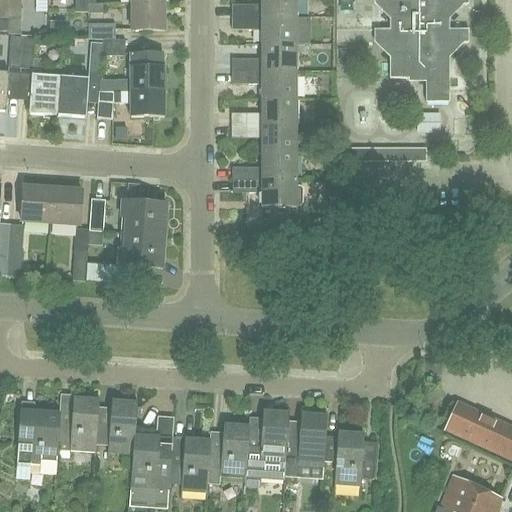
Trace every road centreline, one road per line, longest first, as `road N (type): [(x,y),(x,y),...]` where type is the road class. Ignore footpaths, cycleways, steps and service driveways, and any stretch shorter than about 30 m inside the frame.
road 1 (residential): [(511,275),(460,320),(414,337),(195,321)]
road 2 (residential): [(201,173),(0,153)]
road 3 (residential): [(195,321),(0,311)]
road 4 (residential): [(197,0),(201,173)]
road 5 (residential): [(201,173),(195,321)]
